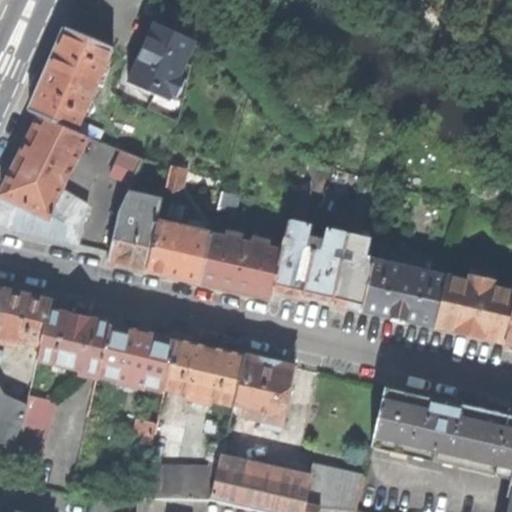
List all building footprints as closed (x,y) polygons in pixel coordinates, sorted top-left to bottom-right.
[(156,96),(150,110),(180,124),(193,67),(187,64),(197,43),(156,24),(147,44),(130,84),(156,96)] [(30,110),(40,115),(78,132),(115,50),(91,40),(65,29),(47,70),(30,110)] [(0,227),(79,245),(89,206),(64,191),(91,137),(78,132),(40,115),(15,167),(0,198),(0,227)] [(112,200),(124,205),(144,159),(123,151),(107,188),(112,200)] [(166,191),(183,195),(188,170),(172,167),(166,191)] [(287,294),(304,298),(315,251),(306,249),(311,227),(303,225),(310,194),(298,190),(286,240),(295,242),(293,251),(284,249),(283,253),(274,291),(287,294)] [(219,211),(235,215),(239,197),(222,193),(219,211)] [(317,301),(333,305),(343,261),(334,259),(336,250),(345,252),(357,203),(345,200),(338,232),(330,231),(325,253),(315,251),(304,298),(317,301)] [(347,308),(363,311),(374,264),(365,262),(370,239),(362,238),(369,205),(357,203),(345,252),(354,254),(352,263),(343,261),(333,305),(347,308)] [(126,266),(147,271),(158,225),(120,216),(109,262),(126,266)] [(173,277),(201,284),(212,235),(159,222),(158,225),(147,271),(173,277)] [(272,300),(274,291),(283,253),(265,248),(266,243),(255,239),(253,245),(241,242),(242,237),(231,234),(229,239),(212,235),(201,284),(234,292),(272,300)] [(397,319),(435,327),(447,278),(374,261),(374,264),(363,311),(397,319)] [(469,335),(504,343),(511,308),(511,290),(495,287),(497,282),(470,275),(469,281),(447,276),(447,278),(435,327),(469,335)] [(30,295),(3,289),(0,302),(0,335),(3,336),(1,343),(21,348),(23,342),(43,346),(51,311),(53,301),(30,295)] [(81,374),(99,379),(112,324),(81,318),(51,311),(43,346),(40,360),(82,370),(81,374)] [(99,379),(164,394),(166,388),(178,339),(146,332),(112,324),(99,379)] [(211,347),(178,339),(166,388),(187,393),(186,399),(212,404),(213,400),(234,404),(245,355),(211,347)] [(268,361),(245,355),(234,404),(248,407),(246,417),(284,425),(297,367),(268,361)] [(14,384),(8,396),(30,405),(32,395),(32,392),(14,384)] [(0,442),(14,449),(26,420),(30,405),(8,396),(5,395),(0,386),(0,442)] [(386,388),(373,447),(496,475),(509,416),(450,402),(386,388)] [(45,456),(58,401),(32,395),(30,405),(26,420),(14,449),(45,456)] [(511,511),(511,416),(509,416),(496,475),(511,479),(511,480),(508,496),(511,497),(511,501),(509,511),(511,511)] [(134,440),(153,445),(158,424),(139,420),(134,440)] [(210,459),(222,462),(225,447),(214,445),(210,459)] [(321,511),(322,509),(358,511),(366,475),(315,464),(312,482),(222,462),(220,469),(212,500),(264,511),(321,511)] [(183,498),(212,500),(220,469),(149,467),(141,499),(183,498)]
